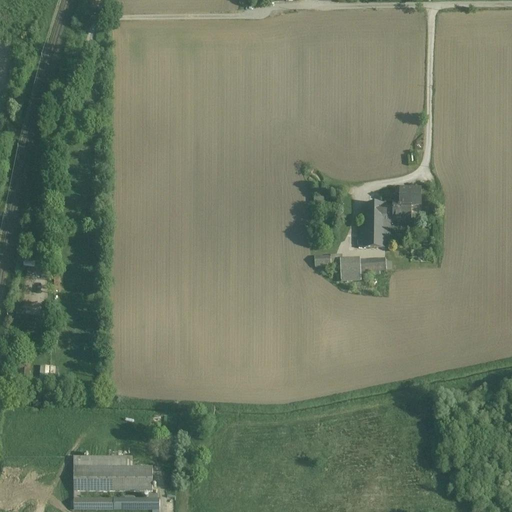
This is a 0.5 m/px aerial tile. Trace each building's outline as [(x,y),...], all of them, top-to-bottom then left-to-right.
[(400,189),(400,205),(411,205),(411,208),(421,208),(421,189),(400,189)] [(366,205),(365,229),(365,240),(365,250),(382,250),(382,245),(382,226),(382,222),(383,218),(383,209),(383,206),(366,205)] [(411,208),(411,205),(400,205),(393,205),(393,209),(383,209),(383,218),(393,218),(392,222),(411,222),(411,208)] [(342,257),(331,258),(331,259),(331,269),(343,268),(342,257)] [(315,269),(331,269),(331,259),(315,259),(315,269)] [(359,262),(360,277),(366,276),(386,275),(385,261),(359,262)] [(56,368),(36,368),(36,379),(56,379),(56,368)] [(152,492),(152,469),(74,468),(74,492),(152,492)] [(159,510),(159,500),(74,500),(74,510),(159,510)]
